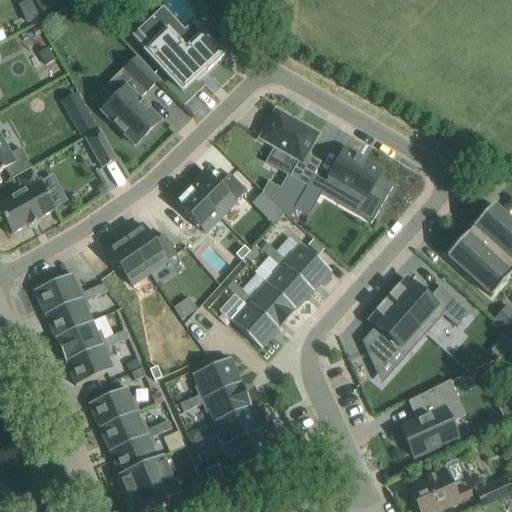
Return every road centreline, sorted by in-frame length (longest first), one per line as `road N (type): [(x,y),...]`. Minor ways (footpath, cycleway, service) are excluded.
road 1 (residential): [(0,278),(105,221),(262,84),(284,82),(418,158),(435,179),(433,202),(316,338),(312,375),(364,494)]
road 2 (residential): [(88,511),(0,316)]
